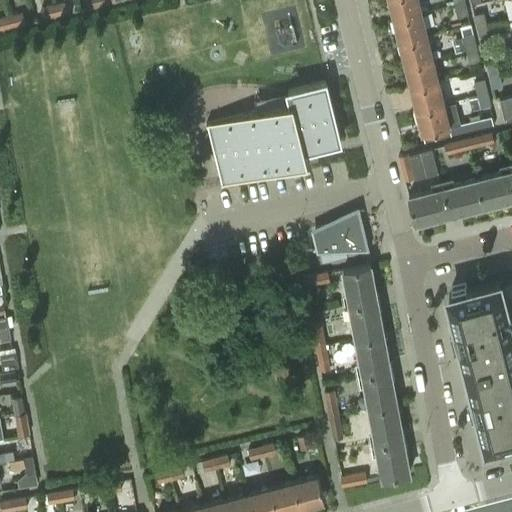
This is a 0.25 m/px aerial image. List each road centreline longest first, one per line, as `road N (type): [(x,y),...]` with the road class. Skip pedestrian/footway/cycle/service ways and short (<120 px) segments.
road 1 (residential): [(408,263),(341,0)]
road 2 (residential): [(452,498),(408,263)]
